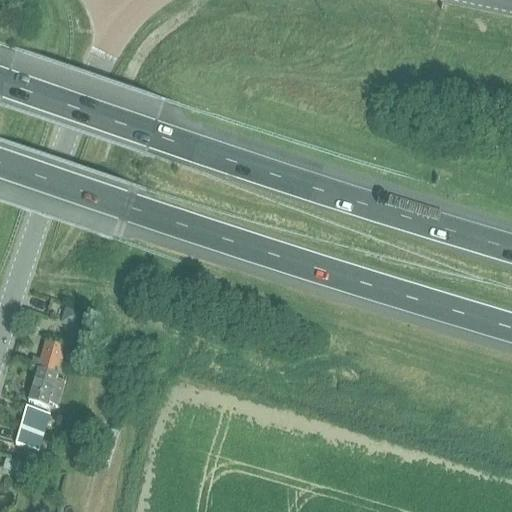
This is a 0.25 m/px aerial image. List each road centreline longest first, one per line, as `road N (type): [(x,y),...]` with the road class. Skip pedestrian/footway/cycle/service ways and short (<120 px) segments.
road 1 (motorway): [(0,169),(511,326)]
road 2 (motorway): [(511,244),(0,87)]
road 3 (tertiary): [(0,346),(39,214),(98,50),(118,17)]
road 4 (track): [(65,511),(120,289)]
